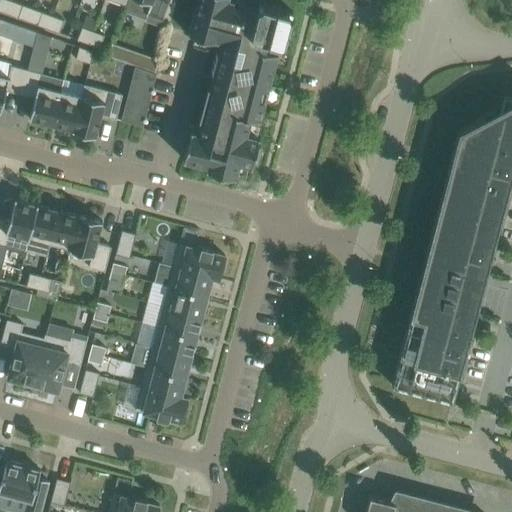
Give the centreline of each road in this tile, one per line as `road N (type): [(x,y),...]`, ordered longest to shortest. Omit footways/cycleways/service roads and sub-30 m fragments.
road 1 (residential): [(279,225),(255,208),(0,146)]
road 2 (residential): [(279,225),(208,463)]
road 3 (residential): [(345,0),(295,203),(279,225)]
road 4 (unclassified): [(365,249),(424,37)]
road 5 (residential): [(208,463),(0,411)]
road 6 (residential): [(511,469),(322,418)]
road 7 (unclassified): [(322,418),(365,249)]
